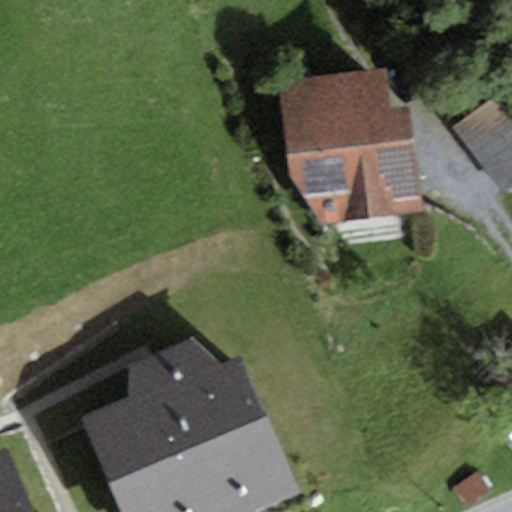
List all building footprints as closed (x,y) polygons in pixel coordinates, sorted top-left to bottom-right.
[(296,229),(424,216),(408,69),(281,82),(296,229)] [(511,103),(499,89),(454,128),(511,193),(511,191),(511,103)] [(239,355),(219,364),(192,342),(129,371),(128,402),(81,423),(118,511),(260,511),(299,495),(239,355)] [(511,351),(483,381),(511,409),(511,351)] [(30,511),(7,458),(0,461),(0,511),(30,511)]
